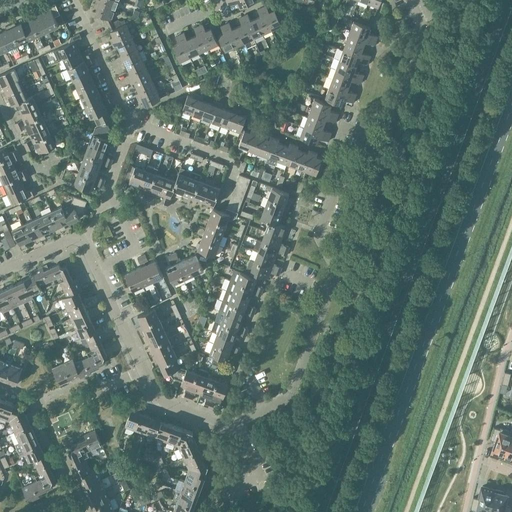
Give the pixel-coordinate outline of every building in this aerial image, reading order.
[(96,0),(95,3),(115,10),(118,0),(117,0),(96,0)] [(115,10),(95,3),(94,7),(97,8),(95,14),(104,17),(111,20),(115,10)] [(46,12),(41,15),(48,31),(59,26),(54,17),(60,15),(55,4),(45,9),(46,12)] [(266,5),(262,7),(272,29),(282,25),(275,10),(269,12),(266,5)] [(260,16),(256,18),(263,34),(272,29),(262,7),(257,9),(260,16)] [(34,14),(29,16),(39,35),(48,31),(41,15),(35,17),(34,14)] [(248,14),(243,16),(254,38),(263,34),(256,18),(251,21),(248,14)] [(27,21),(21,24),(29,40),(39,35),(29,16),(25,18),(27,21)] [(242,25),(237,27),(244,42),(254,38),(243,16),(239,18),(242,25)] [(104,17),(108,26),(113,24),(111,20),(104,17)] [(354,21),(350,31),(376,41),(378,36),(369,33),(371,27),(354,21)] [(14,23),(10,25),(19,45),(19,44),(21,43),(24,45),(28,43),(29,40),(21,24),(16,26),(14,23)] [(229,23),(225,25),(235,47),(244,42),(237,27),(232,29),(229,23)] [(110,37),(112,42),(130,33),(126,24),(115,29),(111,31),(113,36),(110,37)] [(203,24),(198,26),(208,48),(218,44),(211,28),(206,31),(203,24)] [(7,30),(2,32),(9,49),(11,48),(14,49),(18,48),(19,45),(10,25),(5,26),(7,30)] [(235,47),(225,25),(220,27),(223,33),(218,36),(225,51),(235,47)] [(197,35),(192,37),(199,52),(208,48),(198,26),(194,28),(197,35)] [(350,31),(346,41),(363,47),(365,42),(375,45),(376,41),(350,31)] [(0,53),(1,52),(5,54),(8,52),(9,49),(2,32),(0,33),(0,53)] [(117,45),(119,50),(135,43),(130,33),(112,42),(114,46),(117,45)] [(184,33),(180,35),(190,57),(199,52),(192,37),(187,39),(184,33)] [(190,57),(180,35),(175,37),(179,43),(173,46),(180,61),(190,57)] [(59,48),(64,59),(80,51),(75,41),(73,42),(59,48)] [(346,41),(343,50),(369,60),(371,55),(361,52),(363,47),(346,41)] [(118,56),(120,60),(139,52),(135,43),(119,50),(122,55),(118,56)] [(343,50),(339,60),(356,66),(358,61),(368,64),(369,60),(343,50)] [(64,59),(68,68),(84,61),(80,51),(64,59)] [(126,63),(128,68),(143,61),(139,52),(120,60),(122,65),(126,63)] [(339,60),(336,69),(362,79),(364,75),(354,71),(356,66),(339,60)] [(68,68),(73,78),(89,71),(84,61),(68,68)] [(127,75),(129,79),(147,71),(143,61),(128,68),(130,73),(127,75)] [(0,80),(0,81),(3,86),(19,79),(14,68),(0,75),(0,80)] [(336,69),(332,79),(349,85),(351,80),(360,84),(362,79),(336,69)] [(73,78),(77,88),(93,81),(89,71),(73,78)] [(134,82),(136,87),(152,80),(147,71),(129,79),(131,83),(134,82)] [(2,96),(3,98),(24,89),(19,79),(3,86),(5,92),(3,93),(2,96)] [(332,79),(329,89),(355,98),(357,94),(347,90),(349,85),(332,79)] [(136,93),(138,98),(156,89),(152,80),(136,87),(139,92),(136,93)] [(77,88),(82,98),(98,90),(93,81),(77,88)] [(52,87),(48,89),(44,91),(47,97),(55,93),(52,87)] [(12,106),(13,106),(28,98),(24,89),(3,98),(4,100),(7,101),(9,100),(12,106)] [(156,89),(138,98),(140,102),(143,100),(145,106),(160,99),(156,89)] [(355,98),(329,89),(325,99),(342,105),(344,99),(353,103),(355,98)] [(82,98),(86,108),(102,100),(98,90),(82,98)] [(182,111),(192,115),(199,95),(194,94),(193,97),(188,95),(182,111)] [(199,95),(192,115),(201,118),(207,102),(202,100),(203,97),(199,95)] [(18,108),(21,114),(37,106),(32,96),(28,98),(13,106),(15,110),(18,108)] [(315,98),(311,108),(337,118),(339,113),(329,110),(331,104),(315,98)] [(91,118),(93,117),(93,116),(107,110),(102,100),(86,108),(91,118)] [(201,118),(211,122),(218,103),(214,101),(212,104),(207,102),(201,118)] [(211,122),(221,125),(226,109),(221,107),(223,104),(218,103),(211,122)] [(15,123),(17,128),(42,116),(37,106),(21,114),(23,120),(15,123)] [(221,125),(230,129),(237,110),(233,108),(231,111),(226,109),(221,125)] [(311,108),(307,118),(324,124),(326,119),(335,122),(337,118),(311,108)] [(95,126),(93,133),(106,138),(106,137),(110,127),(108,122),(112,120),(107,110),(93,116),(93,117),(97,125),(95,126)] [(237,110),(230,129),(240,132),(246,117),(240,115),(242,111),(237,110)] [(27,128),(30,133),(46,126),(42,116),(17,128),(18,131),(27,128)] [(307,118),(304,127),(330,137),(332,132),(322,129),(324,124),(307,118)] [(24,143),(26,147),(51,136),(46,126),(30,133),(32,139),(24,143)] [(330,137),(304,127),(300,137),(317,143),(319,138),(328,142),(330,137)] [(239,146),(249,150),(256,130),(251,129),(250,132),(245,130),(239,146)] [(249,150),(258,153),(264,136),(259,134),(260,132),(256,130),(249,150)] [(93,133),(89,143),(106,149),(110,139),(106,137),(106,138),(93,133)] [(51,136),(26,147),(27,151),(36,147),(39,153),(55,146),(51,136)] [(258,153),(268,157),(275,138),(270,136),(270,138),(264,136),(258,153)] [(268,157),(278,160),(284,143),(279,141),(279,139),(275,138),(268,157)] [(89,143),(85,153),(102,159),(106,149),(89,143)] [(278,160),(287,164),(294,145),(289,143),(289,145),(284,143),(278,160)] [(287,164),(297,167),(303,150),(298,148),(299,146),(294,145),(287,164)] [(0,149),(0,162),(19,154),(17,150),(8,154),(5,147),(0,149)] [(297,167),(306,171),(313,152),(309,150),(308,152),(303,150),(297,167)] [(313,152),(306,171),(316,174),(322,159),(316,157),(318,153),(313,152)] [(85,153),(82,163),(99,170),(102,159),(85,153)] [(0,162),(0,174),(15,167),(12,162),(21,158),(19,154),(0,162)] [(82,163),(78,173),(95,180),(99,170),(82,163)] [(129,183),(139,187),(146,170),(135,166),(133,171),(129,183)] [(0,174),(0,178),(3,185),(28,173),(26,169),(17,173),(15,167),(0,174)] [(174,190),(183,194),(191,172),(181,168),(176,181),(176,182),(173,190),(174,190)] [(156,174),(146,170),(139,187),(150,191),(156,174)] [(183,194),(193,197),(200,181),(201,175),(191,172),(183,194)] [(3,185),(7,194),(24,187),(21,181),(30,177),(28,173),(3,185)] [(95,180),(78,173),(74,184),(91,190),(95,180)] [(150,191),(160,195),(166,178),(156,174),(150,191)] [(250,179),(239,175),(237,180),(248,185),(250,179)] [(170,199),(174,190),(173,190),(176,182),(176,181),(166,178),(160,195),(170,199)] [(248,185),(237,180),(235,186),(246,190),(248,185)] [(193,197),(203,201),(210,184),(200,181),(193,197)] [(210,184),(203,201),(214,205),(220,188),(210,184)] [(246,190),(235,186),(233,192),(244,196),(246,190)] [(24,187),(7,194),(12,205),(37,193),(35,189),(26,193),(24,187)] [(272,187),(268,198),(285,204),(289,193),(272,187)] [(244,196),(233,192),(231,197),(242,202),(244,196)] [(72,205),(63,209),(63,210),(69,223),(79,218),(78,215),(83,212),(87,201),(74,197),(71,203),(72,205)] [(242,202),(231,197),(229,203),(240,207),(242,202)] [(268,198),(265,208),(281,214),(285,204),(268,198)] [(240,207),(229,203),(227,209),(238,213),(240,207)] [(62,207),(52,211),(61,232),(63,231),(64,228),(64,226),(69,223),(63,210),(63,209),(62,207)] [(213,208),(209,218),(226,225),(228,218),(231,219),(237,217),(238,213),(227,209),(225,212),(213,208)] [(261,219),(269,222),(269,221),(278,224),(281,214),(265,208),(261,219)] [(52,211),(42,216),(49,232),(55,230),(56,232),(59,233),(61,232),(52,211)] [(42,216),(32,220),(41,241),(44,240),(45,237),(44,235),(49,232),(42,216)] [(209,218),(205,229),(222,235),(226,225),(209,218)] [(32,220),(22,225),(30,241),(35,239),(36,241),(39,242),(41,241),(32,220)] [(269,222),(265,231),(282,237),(286,227),(278,224),(269,221),(269,222)] [(30,241),(22,225),(12,229),(21,250),(24,249),(25,246),(24,244),(30,241)] [(9,229),(5,231),(3,232),(10,248),(16,245),(9,229)] [(205,229),(202,239),(219,245),(222,235),(205,229)] [(265,231),(262,241),(279,248),(282,237),(265,231)] [(219,245),(202,239),(198,249),(202,251),(215,256),(219,245)] [(262,241),(258,252),(275,258),(279,248),(262,241)] [(258,252),(254,262),(271,268),(275,258),(258,252)] [(196,254),(186,258),(193,275),(204,270),(199,259),(196,254)] [(180,261),(176,263),(184,279),(193,275),(186,258),(180,261)] [(156,260),(145,265),(153,281),(163,276),(156,260)] [(254,262),(248,260),(246,266),(248,266),(246,271),(267,279),(270,272),(273,273),(274,269),(271,268),(254,262)] [(176,263),(172,265),(166,268),(173,284),(184,279),(176,263)] [(32,272),(33,275),(34,275),(39,286),(53,279),(56,284),(60,282),(67,296),(78,291),(78,292),(82,290),(77,279),(73,281),(66,266),(61,268),(59,264),(44,270),(43,267),(32,272)] [(145,265),(136,269),(143,286),(153,281),(145,265)] [(143,286),(136,269),(125,274),(130,286),(133,290),(143,286)] [(253,288),(256,290),(257,286),(254,284),(257,278),(234,270),(230,280),(253,288)] [(33,275),(24,280),(31,295),(32,295),(42,291),(39,286),(34,275),(33,275)] [(24,280),(14,284),(23,303),(33,298),(32,295),(31,295),(24,280)] [(227,290),(249,299),(253,288),(230,280),(227,290)] [(4,289),(13,308),(23,303),(14,284),(4,289)] [(13,308),(4,289),(0,290),(0,306),(1,309),(3,312),(13,308)] [(223,301),(248,310),(250,306),(247,305),(249,299),(227,290),(223,301)] [(82,301),(78,292),(78,291),(67,296),(62,298),(67,308),(82,301)] [(87,311),(82,301),(67,308),(71,318),(87,311)] [(248,310),(223,301),(219,311),(225,313),(242,319),(244,313),(247,314),(248,310)] [(133,305),(136,311),(142,308),(139,302),(133,305)] [(137,316),(142,326),(159,318),(154,308),(137,316)] [(91,321),(87,311),(71,318),(76,328),(91,321)] [(225,313),(221,323),(238,329),(242,319),(225,313)] [(142,326),(147,336),(163,328),(159,318),(142,326)] [(96,330),(91,321),(76,328),(80,338),(85,336),(96,331),(96,330)] [(212,331),(217,333),(234,339),(236,333),(239,334),(241,330),(238,329),(221,323),(215,321),(212,331)] [(99,328),(96,330),(96,331),(85,336),(92,350),(87,352),(89,357),(75,363),(80,374),(79,375),(81,378),(92,373),(90,369),(105,363),(103,358),(107,356),(101,341),(104,339),(99,328)] [(147,336),(151,346),(168,338),(163,328),(147,336)] [(217,333),(213,343),(230,349),(234,339),(217,333)] [(151,346),(156,355),(172,348),(168,338),(151,346)] [(230,349),(213,343),(210,354),(227,360),(230,349)] [(156,355),(160,365),(174,359),(177,358),(172,348),(156,355)] [(70,379),(79,375),(80,374),(75,363),(73,358),(63,363),(70,379)] [(172,379),(181,383),(182,383),(187,370),(181,367),(178,368),(174,359),(160,365),(165,376),(169,374),(172,379)] [(0,364),(0,378),(6,380),(12,364),(1,360),(0,364)] [(59,384),(70,379),(63,363),(52,368),(59,384)] [(12,364),(6,380),(16,384),(22,368),(12,364)] [(180,386),(191,390),(197,373),(187,370),(182,383),(181,383),(180,386)] [(511,373),(505,372),(502,384),(508,385),(511,373)] [(191,390),(201,394),(207,377),(197,373),(191,390)] [(201,394),(211,398),(217,381),(207,377),(201,394)] [(217,381),(211,398),(222,402),(228,385),(217,381)] [(13,404),(3,400),(0,408),(0,416),(7,420),(13,404)] [(24,407),(13,404),(7,420),(9,420),(10,422),(26,415),(23,410),(24,407)] [(125,426),(136,430),(142,414),(131,410),(125,426)] [(136,430),(146,434),(152,417),(142,414),(136,430)] [(30,425),(26,415),(10,422),(15,432),(30,425)] [(146,434),(156,437),(162,421),(152,417),(146,434)] [(156,437),(166,441),(172,425),(162,421),(156,437)] [(35,435),(30,425),(15,432),(19,442),(35,435)] [(166,441),(176,445),(182,429),(172,425),(166,441)] [(178,446),(179,448),(195,440),(192,435),(193,433),(182,429),(176,445),(178,446)] [(77,480),(81,478),(80,478),(91,473),(91,472),(84,458),(89,456),(87,451),(102,444),(95,430),(84,435),(86,439),(71,446),(73,450),(69,452),(76,467),(72,469),(77,480)] [(488,446),(494,448),(498,436),(492,434),(488,446)] [(511,453),(511,436),(505,434),(497,456),(509,460),(510,460),(511,453)] [(39,445),(35,435),(19,442),(24,452),(39,445)] [(179,448),(184,457),(199,450),(195,440),(179,448)] [(44,454),(39,445),(24,452),(28,462),(33,460),(33,459),(44,454)] [(184,457),(188,467),(204,460),(199,450),(184,457)] [(48,452),(44,454),(33,459),(33,460),(40,474),(35,476),(37,481),(22,487),(29,502),(40,497),(38,493),(53,486),(51,482),(56,480),(50,468),(49,465),(53,463),(48,452)] [(189,469),(188,471),(204,477),(208,466),(206,465),(204,460),(188,467),(189,469)] [(81,478),(85,487),(100,480),(96,470),(91,472),(91,473),(80,478),(81,478)] [(188,471),(184,481),(201,487),(204,477),(188,471)] [(85,487),(89,497),(105,490),(100,480),(85,487)] [(184,481),(181,491),(197,497),(201,487),(184,481)] [(473,497),(470,509),(476,511),(475,511),(489,511),(495,489),(495,490),(491,489),(491,488),(482,486),(479,499),(473,497)] [(495,489),(489,511),(509,511),(511,507),(505,505),(508,495),(503,494),(504,491),(495,489)] [(89,497),(94,507),(110,500),(105,490),(89,497)] [(181,491),(177,501),(193,507),(197,497),(181,491)] [(94,507),(96,511),(108,511),(114,510),(110,500),(94,507)] [(177,501),(173,511),(174,511),(191,511),(193,507),(177,501)]
